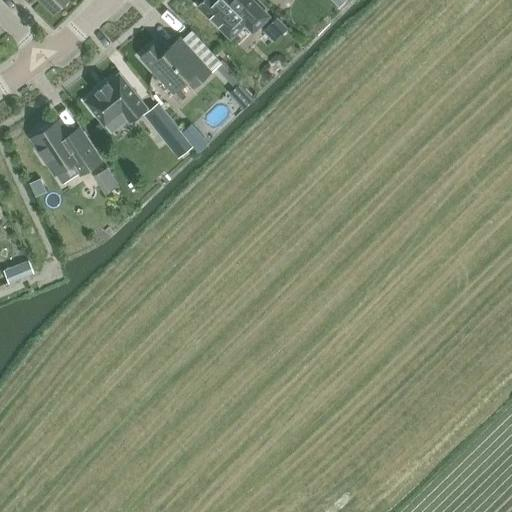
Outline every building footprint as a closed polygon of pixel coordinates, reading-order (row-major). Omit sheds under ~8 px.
[(41,0),(54,12),(59,8),(65,5),(67,0),(41,0)] [(198,0),(199,3),(197,5),(231,39),(245,25),(253,33),(270,16),(254,0),(198,0)] [(340,0),(336,4),(342,10),(352,0),(340,0)] [(277,17),(270,25),(281,36),(289,28),(277,17)] [(168,47),(160,39),(140,57),(173,92),(186,80),(193,87),(211,71),(180,37),(168,47)] [(220,63),(215,67),(235,89),(240,85),(220,63)] [(86,102),(105,126),(122,112),(130,121),(147,108),(121,75),(119,73),(108,82),(108,81),(95,91),(96,92),(84,101),(86,103),(86,102)] [(178,127),(160,106),(148,115),(165,137),(178,127)] [(81,173),(100,161),(78,128),(67,135),(58,121),(52,124),(47,123),(39,129),(38,134),(32,137),(39,148),(37,149),(45,162),(47,161),(55,173),(73,161),(81,173)] [(191,124),(182,133),(193,148),(198,154),(209,145),(191,124)] [(108,167),(98,173),(106,185),(115,180),(108,167)] [(29,262),(17,267),(21,277),(33,272),(29,262)]
